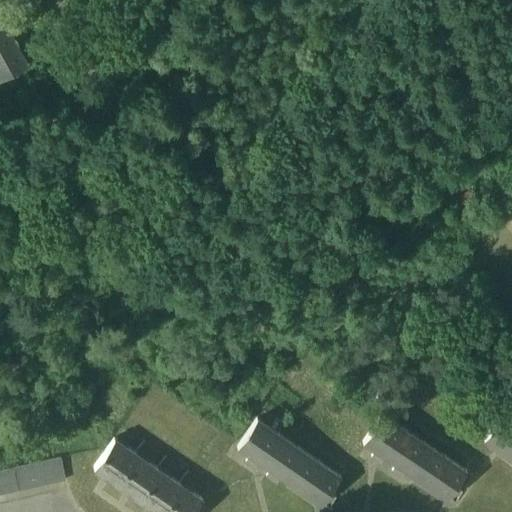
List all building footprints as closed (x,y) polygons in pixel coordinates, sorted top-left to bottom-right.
[(0,74),(26,60),(0,13),(0,74)] [(511,460),(511,414),(504,408),(482,438),(511,460)] [(449,497),(468,465),(378,410),(359,442),(449,497)] [(321,502),(341,471),(253,414),(233,445),(321,502)] [(158,511),(190,511),(204,493),(112,433),(97,456),(126,475),(119,486),(158,511)] [(62,458),(0,469),(0,493),(66,481),(62,458)]
